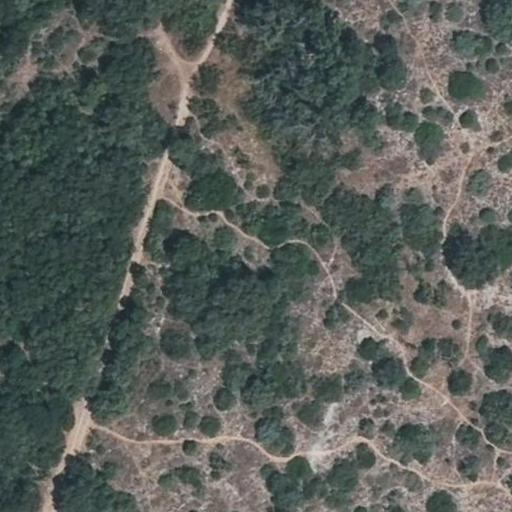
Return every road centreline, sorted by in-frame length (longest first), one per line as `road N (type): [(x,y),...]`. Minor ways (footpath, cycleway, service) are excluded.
road 1 (track): [(54,511),(189,99)]
road 2 (track): [(219,31),(189,99),(155,0)]
